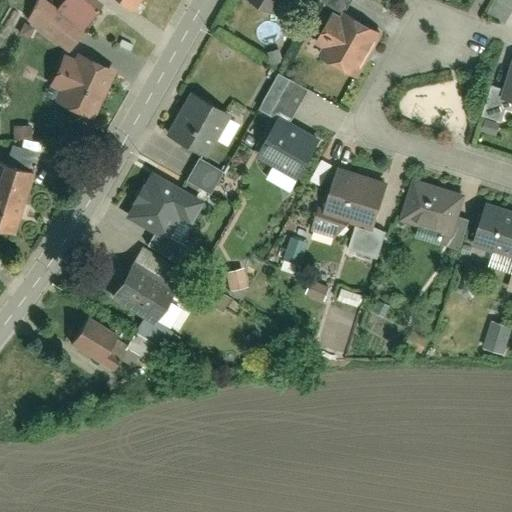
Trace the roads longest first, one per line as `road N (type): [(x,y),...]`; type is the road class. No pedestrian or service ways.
road 1 (tertiary): [(0,327),(59,250),(200,0)]
road 2 (residential): [(511,174),(396,139),(373,119),(394,67),(436,32)]
